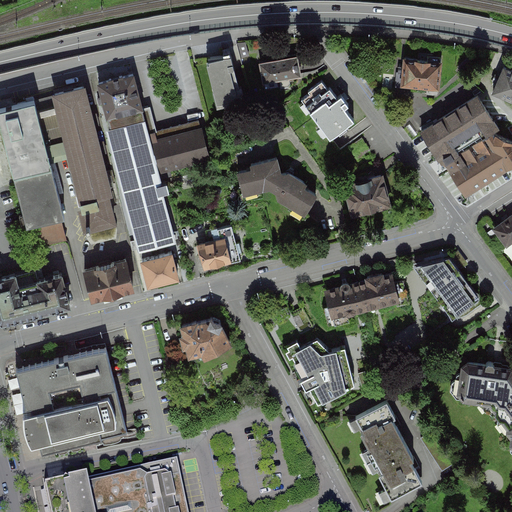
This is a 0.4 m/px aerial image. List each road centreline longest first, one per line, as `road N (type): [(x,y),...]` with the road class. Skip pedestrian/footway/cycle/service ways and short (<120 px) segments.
road 1 (primary): [(511,36),(379,15),(226,16),(0,63)]
road 2 (residential): [(312,29),(455,221)]
road 3 (residential): [(233,283),(340,495)]
road 4 (residential): [(233,283),(455,221)]
road 5 (residential): [(0,83),(176,45)]
road 6 (residential): [(6,478),(163,446)]
road 7 (residential): [(163,446),(130,311)]
road 8 (residential): [(0,344),(130,311)]
